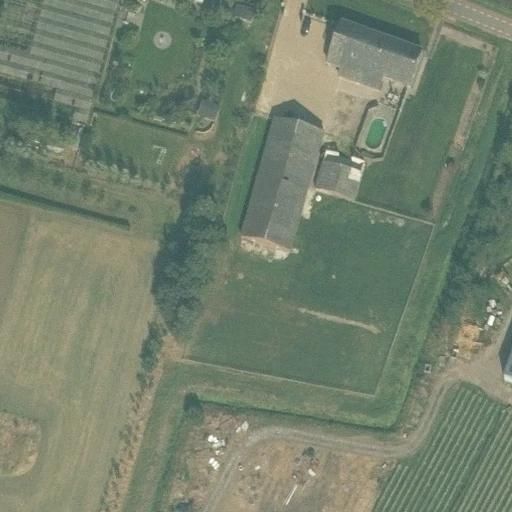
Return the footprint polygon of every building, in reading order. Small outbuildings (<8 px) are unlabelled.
[(0,129),(171,175),(203,51),(210,26),(136,6),(111,0),(5,0),(0,20),(0,129)] [(244,10),(240,22),(249,25),(254,13),(244,10)] [(378,93),(378,92),(383,80),(410,89),(422,56),(342,27),(327,68),(340,73),(338,80),(378,93)] [(209,105),(205,119),(214,123),(219,109),(209,105)] [(290,254),(308,190),(324,135),(275,121),(241,240),(290,254)] [(326,154),(315,192),(354,203),(365,165),(326,154)]
